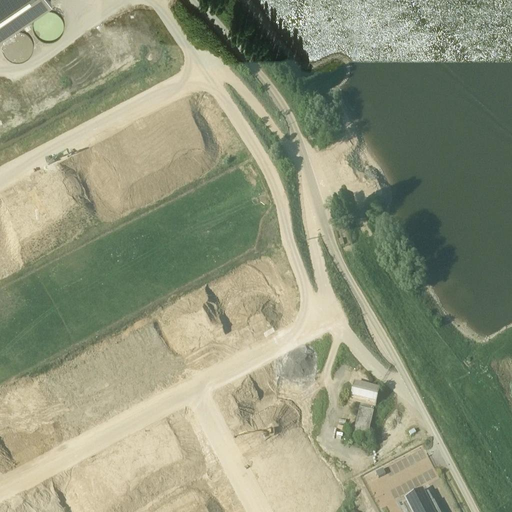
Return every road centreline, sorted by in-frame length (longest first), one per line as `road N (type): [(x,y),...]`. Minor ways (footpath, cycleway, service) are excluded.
road 1 (track): [(421,408),(345,339),(294,276),(260,158),(223,96),(183,89),(0,183)]
road 2 (unclassified): [(475,511),(320,221),(290,121),(194,0)]
road 3 (motorway): [(0,132),(216,0)]
road 4 (motorway): [(175,0),(0,107)]
